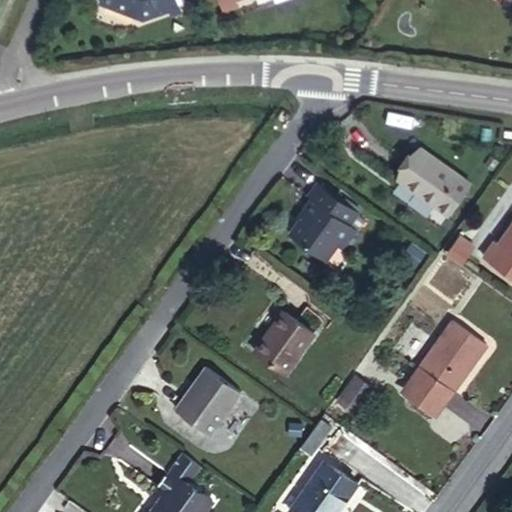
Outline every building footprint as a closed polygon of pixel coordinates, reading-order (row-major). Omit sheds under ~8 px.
[(172,5),(171,0),(97,0),(133,15),(161,8),(172,5)] [(248,0),(205,0),(208,10),(224,6),(248,0)] [(174,12),(172,5),(161,8),(163,15),(174,12)] [(226,14),(224,6),(208,10),(210,18),(226,14)] [(435,203),(457,176),(416,147),(397,175),(435,203)] [(447,212),(467,183),(457,176),(435,203),(447,212)] [(361,212),(319,181),(308,194),(316,200),(291,234),(326,259),(338,243),(350,250),(363,233),(352,224),(361,212)] [(511,220),(482,266),(511,285),(511,220)] [(283,371),(313,329),(284,308),(254,351),(283,371)] [(432,416),(487,342),(459,320),(405,394),(432,416)] [(211,437),(241,392),(207,368),(175,412),(211,437)] [(351,416),(368,392),(353,382),(337,406),(351,416)] [(308,461),(328,432),(316,425),(296,453),(308,461)] [(201,470),(179,454),(167,471),(189,486),(201,470)] [(328,511),(347,486),(314,463),(282,509),(286,511),(328,511)] [(206,511),(214,502),(189,486),(167,471),(153,491),(161,498),(150,511),(206,511)]
